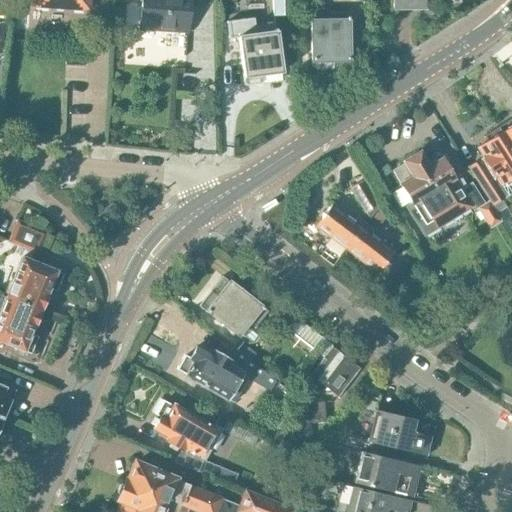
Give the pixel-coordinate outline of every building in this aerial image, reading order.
[(33,0),(33,6),(88,10),(89,0),(33,0)] [(208,0),(141,0),(140,25),(157,26),(157,30),(187,32),(189,2),(209,3),(208,0)] [(293,0),(273,0),(274,17),(275,17),(284,16),(292,16),(294,16),(293,0)] [(391,0),(392,11),(425,10),(424,0),(391,0)] [(348,12),(327,12),(311,12),(311,20),(311,65),(316,69),(326,69),(331,64),(331,61),(334,61),(334,69),(349,69),(349,61),(348,12)] [(262,81),(262,80),(262,75),(265,75),(266,83),(281,80),(280,72),(274,23),(254,26),(253,18),(227,21),(229,38),(238,37),(244,82),(244,83),(245,84),(246,84),(247,85),(248,85),(259,83),(261,83),(262,82),(262,81)] [(0,75),(8,20),(0,22),(0,75)] [(498,126),(511,149),(511,118),(498,126)] [(511,192),(511,149),(498,126),(483,136),(486,140),(477,146),(483,156),(481,157),(481,159),(468,167),(492,205),(505,197),(511,192)] [(423,235),(472,206),(475,210),(485,204),(472,183),(466,186),(461,178),(457,180),(443,157),(430,165),(421,151),(405,161),(406,163),(394,170),(402,183),(401,183),(414,204),(407,207),(423,235)] [(365,185),(353,191),(366,212),(378,205),(365,185)] [(478,208),(490,227),(500,220),(489,202),(485,204),(478,208)] [(346,249),(366,224),(358,217),(355,221),(333,204),(315,225),(319,227),(322,233),(325,235),(331,237),(346,249)] [(381,207),(373,217),(381,223),(389,212),(381,207)] [(38,254),(47,232),(17,220),(8,241),(38,254)] [(374,230),(366,224),(346,249),(362,261),(366,266),(368,269),(374,270),(377,273),(393,251),(372,234),(374,230)] [(324,247),(318,255),(330,264),(336,256),(324,247)] [(6,297),(40,310),(41,308),(45,306),(47,300),(46,296),(49,289),(56,291),(63,274),(59,272),(61,269),(42,262),(41,265),(23,257),(6,297)] [(249,297),(229,281),(222,276),(199,305),(237,336),(246,344),(253,343),(259,336),(258,329),(255,327),(265,313),(269,316),(286,329),(319,354),(328,343),(295,317),(257,288),(249,297)] [(39,312),(40,310),(6,297),(0,311),(0,342),(1,341),(31,353),(38,336),(31,333),(34,326),(37,325),(41,316),(39,312)] [(338,397),(359,369),(330,346),(309,375),(338,397)] [(236,349),(230,361),(213,352),(211,355),(197,347),(190,358),(185,356),(177,369),(186,374),(185,376),(226,399),(226,398),(234,402),(242,387),(235,384),(241,371),(248,374),(255,365),(236,349)] [(0,415),(3,416),(4,413),(7,412),(9,405),(8,402),(14,390),(0,384),(0,415)] [(220,414),(211,427),(173,405),(172,406),(163,401),(155,414),(160,417),(153,429),(168,437),(166,440),(181,449),(174,461),(196,470),(211,476),(241,488),(243,484),(235,481),(237,474),(201,459),(197,455),(204,443),(212,448),(220,433),(228,419),(220,414)] [(303,424),(324,423),(323,402),(302,403),(303,424)] [(426,455),(430,437),(411,432),(414,420),(375,411),(367,441),(426,455)] [(411,497),(419,466),(360,452),(353,483),(411,497)] [(160,511),(174,478),(135,462),(127,481),(126,481),(125,485),(119,485),(117,492),(121,495),(119,500),(121,501),(117,511),(119,511),(160,511)] [(221,498),(174,478),(160,511),(186,511),(189,508),(198,511),(214,511),(215,511),(223,511),(228,501),(221,498)] [(394,511),(407,511),(410,501),(352,487),(345,511),(394,511)] [(239,506),(228,501),(223,511),(238,511),(239,511),(291,511),(292,509),(246,490),(239,506)]
